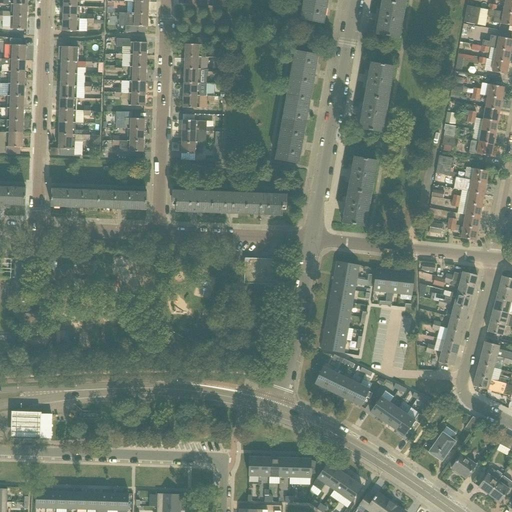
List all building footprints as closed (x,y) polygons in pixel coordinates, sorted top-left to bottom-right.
[(323,24),(325,16),(327,0),(303,0),(301,13),(304,13),(303,20),(301,19),(301,18),(300,20),(323,24)] [(511,2),(505,1),(503,13),(511,14),(511,2)] [(132,2),(132,14),(148,15),(149,2),(132,2)] [(382,2),(377,28),(376,35),(396,38),(397,32),(399,32),(403,13),(400,13),(402,5),(382,2)] [(11,17),(27,17),(27,5),(11,5),(11,12),(3,12),(0,12),(0,16),(3,16),(3,17),(11,17)] [(63,19),(79,19),(79,7),(63,6),(63,19)] [(481,9),(467,7),(465,23),(478,25),(481,9)] [(495,11),(488,10),(487,15),(494,17),(493,23),(501,24),(511,26),(511,14),(503,13),(495,11)] [(132,27),(148,27),(148,15),(132,14),(132,27)] [(2,29),(27,30),(27,17),(11,17),(3,17),(3,21),(2,29)] [(63,31),(78,32),(79,19),(63,19),(63,31)] [(511,52),(511,44),(511,39),(491,36),(489,42),(482,40),(481,46),(489,47),(496,49),(511,52)] [(25,60),(26,46),(22,46),(22,39),(10,38),(10,45),(9,60),(25,60)] [(207,39),(189,38),(189,45),(185,44),(185,57),(201,58),(201,57),(201,45),(206,46),(207,39)] [(147,55),(147,43),(134,43),(134,39),(117,39),(117,47),(131,47),(131,55),(147,55)] [(66,41),(66,47),(62,47),(61,62),(78,62),(78,42),(66,41)] [(508,63),(511,52),(496,49),(494,60),(508,63)] [(311,92),(316,64),(318,56),(297,52),(296,59),(293,59),(289,80),(292,81),(291,88),(311,92)] [(146,67),(147,55),(131,55),(116,55),(116,59),(122,59),(122,66),(122,67),(130,67),(146,67)] [(184,69),(200,70),(201,58),(185,57),(184,69)] [(2,72),(9,72),(25,73),(25,60),(9,60),(1,59),(0,59),(0,65),(2,66),(2,72)] [(491,72),(506,75),(508,63),(494,60),(491,72)] [(61,62),(61,74),(77,74),(84,75),(85,68),(86,68),(86,67),(92,67),(92,63),(86,62),(78,62),(61,62)] [(371,63),(370,71),(365,96),(385,100),(386,93),(389,93),(392,74),(390,74),(391,67),(371,63)] [(130,67),(130,82),(146,82),(146,67),(130,67)] [(207,74),(208,75),(215,75),(215,70),(208,70),(200,70),(184,69),(184,83),(207,84),(207,74)] [(25,73),(9,72),(8,84),(25,85),(25,73)] [(61,86),(77,87),(77,74),(61,74),(61,86)] [(121,93),(129,94),(145,94),(146,82),(130,82),(122,81),(121,89),(121,93)] [(207,84),(184,83),(183,95),(200,96),(206,96),(207,84)] [(453,83),(452,90),(463,92),(464,88),(464,85),(453,83)] [(8,84),(8,96),(24,97),(25,85),(8,84)] [(489,85),(489,86),(487,96),(502,99),(504,88),(489,85)] [(60,98),(76,99),(77,87),(61,86),(60,98)] [(305,128),(310,100),(311,92),(291,88),(289,96),(287,95),(283,117),(285,117),(284,124),(305,128)] [(145,94),(129,94),(129,100),(129,106),(145,107),(145,94)] [(183,108),(199,109),(200,96),(183,95),(183,108)] [(24,97),(8,96),(7,108),(24,109),(24,97)] [(365,96),(361,122),(359,129),(379,133),(380,126),(383,127),(386,107),(384,107),(385,100),(365,96)] [(502,99),(487,96),(485,108),(500,111),(502,99)] [(76,111),(76,99),(60,98),(60,110),(76,111)] [(7,108),(7,113),(7,120),(23,121),(24,109),(7,108)] [(485,108),(483,120),(497,122),(500,111),(485,108)] [(59,122),(75,123),(76,111),(60,110),(59,122)] [(124,129),(128,129),(130,129),(144,130),(144,119),(130,119),(125,118),(124,129)] [(7,120),(7,132),(7,133),(23,133),(23,121),(7,120)] [(497,122),(483,120),(480,131),(495,134),(497,122)] [(207,122),(196,121),(182,121),(182,131),(198,132),(213,132),(213,127),(207,127),(207,122)] [(75,123),(59,122),(59,135),(89,136),(90,131),(75,131),(75,123)] [(275,160),(298,164),(305,128),(284,124),(283,132),(280,131),(275,160)] [(127,137),(127,141),(144,141),(144,130),(130,129),(128,129),(127,137)] [(182,131),(182,143),(198,144),(198,132),(182,131)] [(478,143),(493,146),(495,134),(480,131),(478,143)] [(20,148),(22,148),(23,133),(7,133),(6,154),(20,154),(20,148)] [(83,140),(89,140),(89,136),(59,135),(58,149),(60,149),(60,156),(74,156),(75,142),(82,142),(83,142),(83,140)] [(100,147),(101,136),(89,136),(89,140),(89,141),(94,147),(100,147)] [(457,147),(458,139),(444,136),(442,144),(457,147)] [(129,152),(143,152),(144,141),(127,141),(119,141),(119,140),(113,140),(113,141),(113,146),(119,146),(119,148),(119,151),(129,152)] [(476,154),(491,157),(493,146),(478,143),(470,141),(468,153),(476,154)] [(195,154),(202,154),(202,144),(198,144),(182,143),(181,154),(195,154)] [(453,158),(439,156),(436,174),(445,176),(445,175),(449,176),(453,158)] [(354,157),(353,165),(348,190),(368,194),(369,187),(372,187),(375,168),(373,168),(374,161),(354,157)] [(486,184),(488,172),(466,168),(464,179),(472,181),(486,184)] [(484,195),(486,184),(472,181),(470,192),(484,195)] [(0,204),(25,205),(26,187),(0,186),(0,204)] [(99,190),(73,189),(52,188),(51,206),(99,208),(99,190)] [(147,192),(124,191),(99,190),(99,208),(146,210),(147,192)] [(343,223),(365,227),(369,201),(367,201),(368,194),(348,190),(343,223)] [(433,190),(432,196),(443,198),(444,192),(433,190)] [(176,206),(176,212),(212,213),(213,192),(173,191),(172,201),(176,201),(176,206)] [(212,213),(219,213),(247,214),(248,194),(213,192),(212,213)] [(482,206),(484,195),(470,192),(468,204),(482,206)] [(247,214),(254,215),(282,216),(282,215),(283,205),(286,205),(287,195),(248,194),(247,214)] [(457,213),(465,215),(479,218),(482,206),(468,204),(460,202),(452,201),(451,206),(459,208),(457,213)] [(479,218),(465,215),(463,227),(477,230),(479,218)] [(443,225),(431,223),(429,232),(441,234),(443,225)] [(463,227),(461,238),(475,241),(477,230),(463,227)] [(73,256),(73,265),(95,265),(96,257),(73,256)] [(113,259),(114,267),(126,267),(126,258),(113,259)] [(244,284),(278,285),(279,285),(279,259),(245,258),(244,284)] [(337,262),(334,275),(357,279),(359,266),(337,262)] [(30,263),(18,263),(18,264),(15,264),(14,291),(29,291),(30,263)] [(436,265),(429,264),(422,264),(422,271),(429,271),(435,272),(436,265)] [(373,291),(386,293),(389,270),(376,268),(373,291)] [(401,271),(389,270),(386,293),(399,294),(401,271)] [(399,294),(412,296),(414,273),(401,271),(399,294)] [(477,276),(463,272),(462,275),(454,272),(453,276),(446,274),(445,279),(474,287),(477,276)] [(355,291),(357,279),(334,275),(332,287),(355,291)] [(511,290),(511,279),(502,276),(499,287),(511,290)] [(445,279),(445,280),(435,277),(433,285),(443,287),(445,283),(451,285),(450,286),(458,288),(457,294),(471,298),(474,287),(445,279)] [(353,303),(355,291),(332,287),(330,299),(353,303)] [(511,290),(499,287),(496,298),(511,302),(511,290)] [(449,304),(468,310),(471,298),(457,294),(451,292),(450,297),(436,294),(434,301),(439,302),(446,304),(446,303),(449,304)] [(493,310),(508,313),(511,302),(496,298),(493,310)] [(353,303),(330,299),(328,312),(350,316),(353,303)] [(465,321),(468,310),(449,304),(446,316),(447,316),(449,317),(465,321)] [(24,321),(27,321),(40,321),(40,308),(17,307),(17,320),(24,321)] [(511,314),(508,313),(493,310),(490,321),(505,325),(511,326),(511,314)] [(328,312),(326,324),(348,328),(350,316),(328,312)] [(449,317),(447,316),(446,321),(444,328),(447,329),(462,333),(465,321),(449,317)] [(490,321),(487,332),(502,336),(505,325),(490,321)] [(346,341),(348,328),(326,324),(323,337),(346,341)] [(437,338),(444,340),(459,344),(462,333),(447,329),(444,328),(440,327),(439,331),(437,338)] [(346,341),(323,337),(321,350),(344,354),(346,341)] [(459,344),(444,340),(441,352),(456,356),(459,344)] [(506,353),(498,350),(499,346),(485,342),(482,353),(496,356),(504,359),(504,358),(511,360),(511,361),(511,360),(511,355),(506,354),(506,353)] [(438,363),(453,366),(456,356),(441,352),(438,363)] [(496,356),(482,353),(479,364),(493,368),(496,356)] [(476,376),(490,380),(493,368),(479,364),(476,376)] [(314,384),(324,389),(332,371),(323,367),(314,384)] [(342,376),(332,371),(324,389),(333,393),(342,376)] [(333,393),(342,398),(351,380),(342,376),(333,393)] [(487,390),(488,388),(497,390),(498,387),(504,388),(505,384),(490,380),(476,376),(473,386),(487,390)] [(352,402),(360,385),(351,380),(342,398),(352,402)] [(511,386),(505,384),(504,388),(502,394),(511,396),(508,408),(511,410),(511,386)] [(360,385),(352,402),(361,407),(366,397),(368,392),(370,389),(360,385)] [(379,419),(390,403),(381,397),(370,412),(379,419)] [(425,398),(423,402),(422,404),(432,409),(435,404),(425,398)] [(398,409),(390,403),(379,419),(387,424),(398,409)] [(395,430),(407,415),(398,409),(387,424),(395,430)] [(35,439),(40,440),(41,412),(40,412),(12,411),(11,423),(11,439),(35,439)] [(100,422),(100,411),(81,411),(81,422),(100,422)] [(40,438),(48,438),(51,439),(52,415),(40,414),(40,420),(40,438)] [(407,415),(395,430),(404,437),(415,421),(407,415)] [(479,421),(473,417),(464,428),(470,433),(479,421)] [(505,433),(498,430),(492,442),(498,445),(505,433)] [(442,461),(451,449),(456,442),(442,432),(428,452),(442,461)] [(498,445),(499,445),(499,444),(504,447),(510,436),(505,433),(498,445)] [(461,455),(451,468),(454,471),(453,472),(460,477),(461,475),(466,479),(475,466),(461,455)] [(260,457),(249,457),(248,476),(259,477),(260,457)] [(270,458),(260,457),(259,477),(269,477),(270,458)] [(280,458),(270,458),(269,477),(279,477),(280,458)] [(290,458),(280,458),(279,477),(290,478),(290,458)] [(300,478),(300,459),(290,458),(290,478),(300,478)] [(311,478),(311,459),(300,459),(300,478),(311,478)] [(328,463),(317,478),(326,485),(337,469),(328,463)] [(345,474),(337,469),(326,485),(334,490),(345,474)] [(503,476),(502,476),(492,469),(488,475),(478,487),(489,495),(503,476)] [(353,480),(345,474),(334,490),(342,496),(353,480)] [(489,495),(500,502),(511,484),(511,482),(503,476),(489,495)] [(342,496),(351,502),(362,486),(353,480),(342,496)] [(36,491),(35,508),(46,508),(47,492),(36,491)] [(46,508),(56,509),(57,492),(47,492),(46,508)] [(56,509),(67,509),(67,492),(57,492),(56,509)] [(67,509),(77,509),(77,493),(67,492),(67,509)] [(87,510),(88,493),(77,493),(77,509),(87,510)] [(88,493),(87,510),(97,510),(98,493),(88,493)] [(98,493),(97,510),(107,510),(108,493),(98,493)] [(108,493),(107,510),(118,511),(118,494),(108,493)] [(118,511),(128,511),(129,494),(118,494),(118,511)] [(180,508),(181,495),(157,494),(157,507),(180,508)] [(403,511),(378,494),(376,497),(375,497),(373,499),(367,495),(358,508),(363,511),(403,511)]
